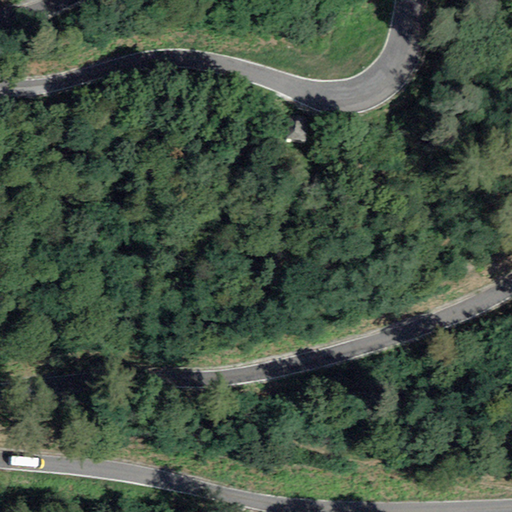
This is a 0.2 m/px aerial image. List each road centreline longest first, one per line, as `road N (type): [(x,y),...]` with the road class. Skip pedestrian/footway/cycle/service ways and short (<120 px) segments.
road 1 (tertiary): [(511,286),(430,324),(264,372),(0,395)]
road 2 (tertiary): [(0,87),(181,60),(353,98),(392,68),(410,0)]
road 3 (tertiary): [(0,459),(113,470),(290,507),(401,511)]
